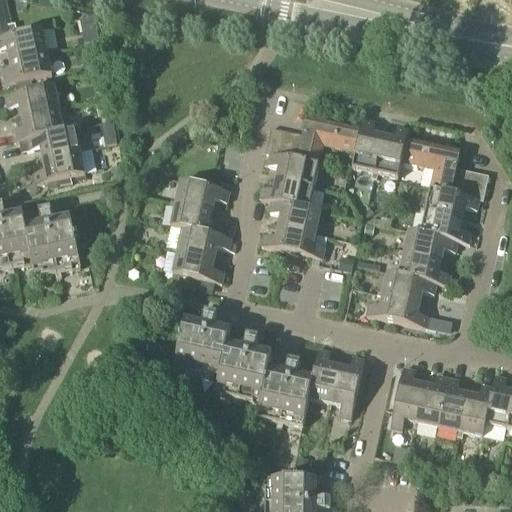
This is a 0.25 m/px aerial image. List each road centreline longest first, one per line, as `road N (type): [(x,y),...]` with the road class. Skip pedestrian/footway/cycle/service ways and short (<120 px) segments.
road 1 (residential): [(387,347),(233,311),(246,237),(244,192),(265,94)]
road 2 (residential): [(467,360),(499,186),(478,142),(464,136)]
road 3 (tertiary): [(288,0),(511,49)]
road 4 (residential): [(354,511),(387,347)]
